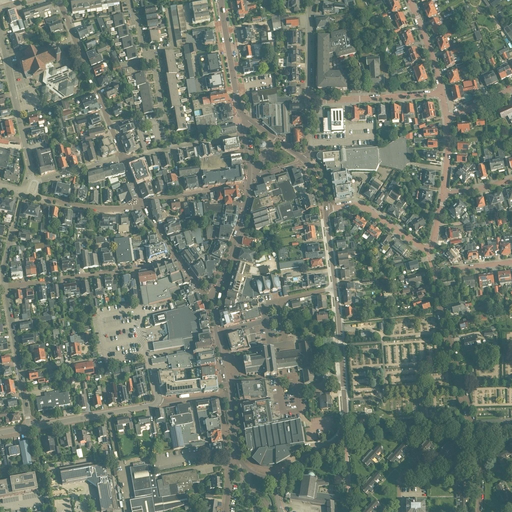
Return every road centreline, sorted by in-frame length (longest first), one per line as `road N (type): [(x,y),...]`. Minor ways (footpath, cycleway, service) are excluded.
road 1 (residential): [(284,471),(332,440),(344,422),(326,208)]
road 2 (residential): [(478,457),(433,278),(511,261)]
road 3 (residential): [(147,154),(138,124),(164,119),(154,63),(129,0)]
road 4 (residential): [(4,286),(175,256)]
road 5 (residential): [(124,159),(59,0)]
road 6 (residential): [(34,182),(0,30)]
road 7 (residential): [(308,100),(441,93)]
road 8 (residential): [(29,427),(154,405)]
